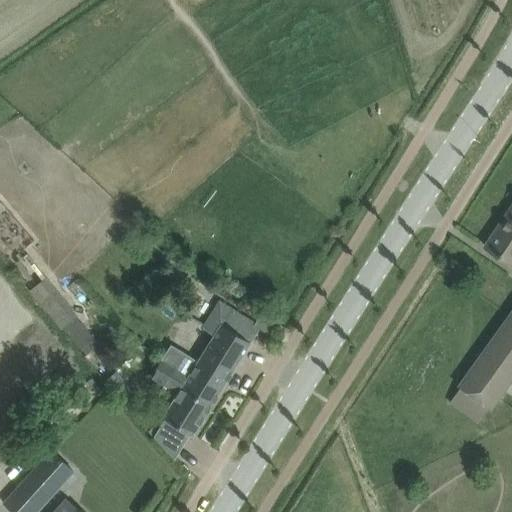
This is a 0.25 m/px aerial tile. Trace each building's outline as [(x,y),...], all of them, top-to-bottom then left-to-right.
[(511,265),(511,206),(485,247),(511,265)] [(80,319),(46,277),(30,291),(61,328),(64,326),(87,353),(100,343),(80,319)] [(182,387),(212,405),(260,327),(220,302),(204,327),(214,334),(188,374),(189,375),(182,387)] [(511,316),(463,385),(493,407),(511,379),(511,316)] [(178,392),(162,417),(193,435),(212,405),(182,387),(189,375),(188,374),(162,358),(151,375),(178,392)] [(105,380),(135,415),(146,406),(116,370),(105,380)] [(51,450),(20,485),(28,493),(42,505),(73,470),(51,450)]
